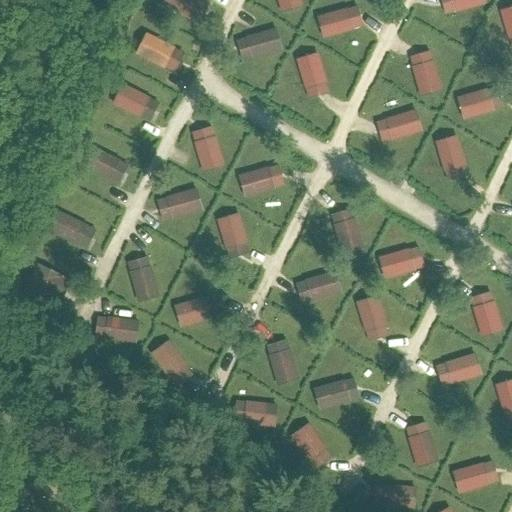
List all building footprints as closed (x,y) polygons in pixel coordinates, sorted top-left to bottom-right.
[(159,0),(156,7),(192,25),(204,0),(159,0)] [(304,8),(301,0),(282,0),(288,14),(304,8)] [(472,0),(439,0),(444,14),(474,5),(472,0)] [(350,9),(320,18),(327,40),(357,31),(350,9)] [(511,11),(500,16),(511,47),(511,11)] [(146,30),(133,55),(170,73),(182,48),(146,30)] [(269,31),(239,40),(246,62),(276,53),(269,31)] [(440,86),(427,53),(411,59),(424,93),(440,86)] [(325,89),(312,55),(296,62),(309,95),(325,89)] [(120,80),(108,105),(144,123),(156,98),(120,80)] [(492,86),(462,95),(469,117),(498,108),(492,86)] [(409,109),(380,118),(386,140),(416,130),(409,109)] [(223,165),(210,131),(194,138),(207,171),(223,165)] [(467,170),(454,137),(438,143),(451,177),(467,170)] [(88,139),(75,165),(111,183),(124,157),(88,139)] [(265,165),(235,174),(242,196),(272,187),(265,165)] [(194,189),(164,199),(171,220),(201,211),(194,189)] [(50,204),(38,229),(74,247),(87,221),(50,204)] [(244,241),(231,208),(215,214),(228,248),(244,241)] [(361,249),(348,215),(331,222),(344,255),(361,249)] [(407,249),(377,258),(384,280),(414,271),(407,249)] [(24,259),(11,284),(48,302),(60,277),(24,259)] [(158,298),(145,265),(129,271),(141,304),(158,298)] [(329,272),(299,281),(306,303),(336,293),(329,272)] [(202,297),(172,307),(178,328),(208,319),(202,297)] [(502,332),(489,298),(473,305),(486,338),(502,332)] [(387,332),(374,299),(358,305),(371,338),(387,332)] [(134,322),(103,318),(100,341),(131,344),(134,322)] [(188,376),(172,343),(156,351),(172,383),(188,376)] [(299,380),(286,347),(269,353),(282,387),(299,380)] [(471,351),(432,363),(440,388),(479,376),(471,351)] [(343,382),(313,391),(319,413),(349,404),(343,382)] [(511,421),(511,384),(511,383),(495,389),(508,423),(511,421)] [(272,402),(241,404),(242,427),(274,425),(272,402)] [(436,457),(423,424),(407,430),(420,464),(436,457)] [(328,458),(309,428),(294,437),(313,468),(328,458)] [(477,463),(448,472),(454,494),(484,485),(477,463)] [(392,472),(362,481),(369,503),(399,494),(392,472)]
